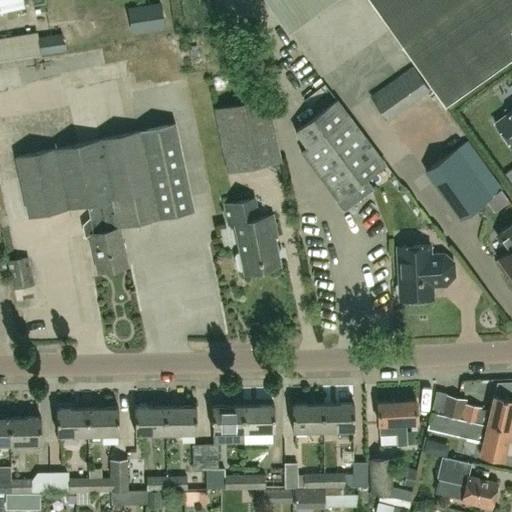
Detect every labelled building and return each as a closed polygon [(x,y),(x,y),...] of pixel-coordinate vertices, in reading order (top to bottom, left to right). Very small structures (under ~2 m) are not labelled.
[(46,4),(45,0),(0,0),(0,11),(25,7),(46,4)] [(331,0),(265,0),(288,31),(331,0)] [(511,0),(369,0),(444,104),(511,56),(511,30),(511,29),(511,28),(511,0)] [(130,9),(134,29),(163,25),(159,4),(130,9)] [(42,55),(66,51),(63,32),(38,36),(42,55)] [(0,68),(30,60),(26,46),(0,53),(0,68)] [(417,71),(374,102),(387,119),(430,89),(417,71)] [(267,97),(215,107),(225,155),(251,149),(254,166),(280,160),(267,97)] [(376,185),(368,176),(384,164),(336,100),(296,130),(308,146),(302,150),(336,197),(344,209),(376,185)] [(511,108),(494,122),(511,148),(511,108)] [(194,209),(175,123),(100,139),(77,144),(16,157),(29,215),(87,203),(91,218),(83,224),(85,234),(90,233),(98,271),(128,265),(119,225),(194,209)] [(502,189),(467,140),(426,170),(460,219),(502,189)] [(234,223),(240,251),(236,252),(234,255),(237,267),(240,269),(243,268),(244,272),(280,264),(274,235),(276,234),(272,213),(258,216),(254,196),(224,202),(228,224),(234,223)] [(485,212),(508,226),(511,218),(511,206),(495,196),(485,212)] [(511,223),(497,234),(509,250),(498,258),(508,271),(509,271),(511,275),(511,223)] [(400,299),(428,299),(429,298),(434,298),(433,285),(436,285),(441,280),(446,285),(455,275),(454,261),(445,253),(432,253),(431,244),(397,245),(399,282),(397,284),(397,293),(400,295),(400,299)] [(13,289),(35,284),(29,255),(7,260),(13,289)] [(486,425),(510,429),(511,419),(511,399),(494,395),(490,410),(481,408),(481,407),(458,401),(459,396),(447,393),(442,413),(448,414),(448,416),(461,419),(475,422),(486,425)] [(417,399),(378,401),(379,423),(380,434),(397,433),(398,444),(407,444),(406,421),(418,421),(417,399)] [(324,429),(323,402),(292,403),(292,429),(324,429)] [(323,402),(324,429),(355,428),(354,402),(323,402)] [(244,404),(244,430),(275,430),(274,403),(244,404)] [(244,430),(244,404),(213,404),(213,431),(244,430)] [(167,432),(167,405),(135,406),(135,432),(167,432)] [(197,405),(167,405),(167,432),(197,431),(197,405)] [(119,406),(88,407),(89,441),(101,441),(101,433),(119,432),(119,406)] [(89,441),(88,407),(57,407),(58,434),(87,433),(87,441),(89,441)] [(431,410),(427,427),(444,431),(448,416),(448,414),(442,413),(431,410)] [(41,415),(10,416),(11,442),(41,442),(41,415)] [(10,416),(0,416),(0,442),(11,442),(10,416)] [(475,422),(461,419),(457,434),(473,438),(483,440),(480,453),(503,458),(510,429),(486,425),(475,422)] [(421,451),(433,453),(435,445),(431,438),(425,437),(421,451)] [(218,442),(206,443),(207,468),(219,468),(218,442)] [(207,468),(206,443),(193,443),(193,469),(207,468)] [(462,500),(491,507),(498,481),(469,475),(472,463),(442,456),(437,477),(466,484),(462,500)] [(393,497),(390,457),(368,458),(370,491),(393,497)] [(90,476),(89,476),(90,490),(129,490),(129,488),(128,459),(128,458),(110,458),(110,476),(103,476),(103,467),(90,467),(90,476)] [(325,486),(324,471),(304,472),(304,473),(298,473),(298,461),(284,461),(285,487),(298,487),(298,486),(304,486),(305,487),(325,487),(325,486)] [(348,486),(354,487),(354,485),(368,484),(367,461),(353,461),(353,473),(345,473),(345,471),(324,471),(325,486),(325,487),(345,486),(348,486)] [(417,468),(407,466),(403,482),(413,485),(417,468)] [(265,472),(245,473),(245,488),(262,488),(265,488),(265,472)] [(245,488),(245,473),(224,473),(225,488),(245,488)] [(168,488),(168,474),(147,475),(147,489),(168,488)] [(168,474),(168,488),(168,489),(188,489),(187,474),(168,474)] [(90,490),(89,476),(69,476),(69,491),(90,490)] [(12,492),(12,477),(0,477),(0,497),(4,498),(3,492),(12,492)] [(32,477),(12,477),(12,492),(32,492),(32,477)] [(191,502),(204,501),(203,486),(190,487),(191,502)] [(348,486),(345,486),(325,487),(325,488),(325,494),(326,494),(326,506),(358,505),(359,493),(354,493),(354,487),(348,486)] [(262,502),(291,502),(291,487),(265,488),(262,488),(262,502)] [(168,488),(147,489),(148,489),(149,508),(160,508),(160,489),(168,489),(168,488)] [(325,488),(294,488),(295,507),(326,506),(326,494),(325,494),(325,488)] [(394,504),(393,504),(391,511),(407,511),(409,508),(405,507),(406,500),(396,496),(394,504)] [(391,511),(393,504),(378,501),(375,511),(391,511)]
